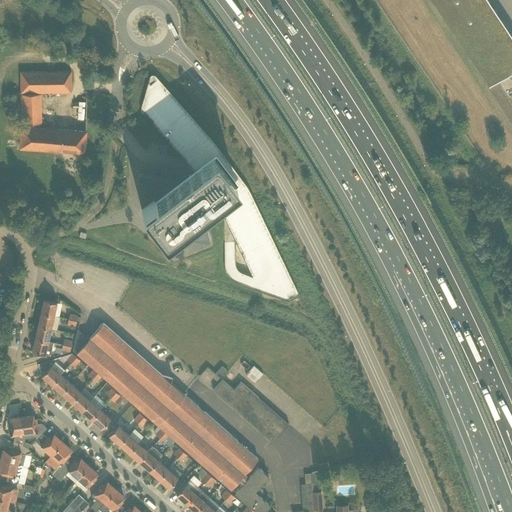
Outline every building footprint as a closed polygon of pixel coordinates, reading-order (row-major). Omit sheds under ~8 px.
[(431,0),(490,88),(497,83),(511,73),(511,37),(487,0),(431,0)] [(71,91),(71,70),(20,71),(21,92),(71,91)] [(161,135),(182,159),(194,153),(198,158),(213,147),(152,76),(141,114),(161,135)] [(41,123),(41,116),(40,93),(21,94),(22,123),(41,123)] [(85,153),(86,131),(22,126),(20,148),(85,153)] [(151,193),(156,199),(142,210),(165,241),(179,230),(183,235),(184,235),(184,236),(204,239),(205,239),(206,239),(207,238),(207,237),(207,236),(202,212),(216,201),(224,195),(236,185),(214,156),(212,157),(201,166),(200,166),(189,174),(189,175),(179,182),(156,178),(155,178),(155,179),(154,179),(153,180),(153,181),(152,184),(151,184),(150,184),(150,185),(149,185),(149,186),(149,187),(150,187),(150,188),(151,188),(151,191),(151,192),(151,193)] [(245,196),(236,185),(224,195),(216,201),(235,241),(224,243),(225,270),(229,277),(283,299),(295,293),(245,196)] [(60,310),(55,308),(57,302),(43,299),(40,312),(54,315),(59,317),(60,310)] [(51,328),(54,315),(40,312),(38,325),(51,328)] [(157,424),(184,393),(171,381),(172,376),(162,373),(103,321),(88,338),(78,327),(73,349),(94,368),(98,372),(102,375),(135,405),(157,424)] [(48,341),(51,328),(38,325),(35,338),(48,341)] [(32,351),(41,353),(45,354),(45,353),(50,354),(53,342),(48,341),(35,338),(32,351)] [(63,344),(71,346),(72,340),(64,338),(63,344)] [(71,346),(63,344),(60,353),(70,351),(71,346)] [(70,362),(76,356),(72,352),(68,356),(67,354),(66,355),(65,355),(63,356),(70,362)] [(80,360),(76,356),(70,362),(75,366),(80,360)] [(51,384),(60,374),(64,369),(55,362),(51,366),(50,365),(41,375),(51,384)] [(217,380),(220,376),(222,378),(228,371),(222,366),(216,373),(208,366),(205,369),(217,380)] [(92,378),(98,372),(94,368),(89,375),(92,378)] [(98,372),(92,378),(96,381),(102,375),(98,372)] [(51,384),(61,393),(70,383),(60,374),(51,384)] [(222,379),(213,389),(272,442),(289,423),(241,381),(234,389),(222,379)] [(70,383),(61,393),(71,402),(80,391),(70,383)] [(110,397),(116,391),(111,388),(106,394),(110,397)] [(71,402),(81,410),(90,400),(80,391),(71,402)] [(120,395),(116,391),(110,397),(115,401),(120,395)] [(253,511),(255,510),(257,511),(263,511),(270,505),(259,495),(263,490),(258,486),(268,475),(258,466),(248,477),(244,474),(258,458),(184,393),(157,424),(162,428),(165,431),(169,435),(231,489),(238,480),(242,483),(234,492),(249,505),(245,509),(249,511),(248,511),(253,511)] [(81,410),(91,419),(100,409),(90,400),(81,410)] [(91,419),(101,428),(110,418),(100,409),(91,419)] [(138,422),(143,416),(139,412),(134,418),(138,422)] [(36,439),(42,433),(47,428),(41,423),(37,424),(36,418),(33,419),(32,415),(21,416),(24,433),(35,431),(36,439)] [(17,436),(14,435),(13,440),(23,445),(24,438),(24,433),(21,416),(10,417),(11,422),(8,422),(10,435),(17,434),(17,436)] [(148,419),(143,416),(138,422),(142,426),(148,419)] [(118,424),(109,435),(119,443),(128,433),(118,424)] [(156,434),(160,437),(165,431),(162,428),(156,434)] [(138,442),(142,438),(132,429),(128,433),(119,443),(129,452),(138,442)] [(165,431),(160,437),(164,441),(169,435),(165,431)] [(34,441),(41,446),(46,451),(51,455),(62,442),(54,434),(51,438),(49,436),(47,438),(42,433),(36,439),(34,441)] [(13,440),(12,448),(8,447),(7,450),(3,449),(1,460),(22,464),(29,466),(32,452),(27,447),(25,446),(23,445),(13,440)] [(51,455),(46,460),(54,468),(52,471),(52,473),(57,477),(61,470),(68,461),(66,459),(70,454),(68,452),(70,449),(62,442),(51,455)] [(148,451),(138,442),(129,452),(139,461),(148,451)] [(148,451),(139,461),(149,470),(158,460),(161,455),(152,447),(148,451)] [(178,457),(183,451),(179,447),(174,453),(178,457)] [(187,454),(183,451),(178,457),(182,461),(187,454)] [(78,461),(76,459),(71,464),(68,461),(61,470),(57,477),(60,480),(65,474),(66,475),(70,471),(77,478),(89,465),(81,458),(78,461)] [(0,470),(2,471),(2,474),(8,476),(6,480),(21,484),(23,475),(20,474),(22,464),(1,460),(0,462),(0,470)] [(149,470),(159,479),(168,468),(158,460),(149,470)] [(330,467),(329,461),(319,463),(321,470),(330,467)] [(159,479),(169,488),(181,473),(171,464),(168,468),(159,479)] [(77,478),(88,487),(96,478),(94,476),(97,473),(89,465),(77,478)] [(205,481),(211,475),(205,470),(200,476),(205,481)] [(313,510),(322,509),(321,483),(320,483),(319,470),(311,472),(311,473),(313,510)] [(302,510),(313,510),(311,473),(305,473),(305,483),(301,484),(302,510)] [(215,479),(211,475),(205,481),(210,485),(215,479)] [(189,479),(176,494),(186,503),(199,488),(189,479)] [(104,485),(102,483),(91,495),(96,500),(90,507),(95,511),(98,508),(100,506),(115,489),(107,482),(104,485)] [(0,497),(9,500),(12,486),(0,483),(0,497)] [(209,497),(199,488),(186,503),(196,511),(205,502),(209,497)] [(118,511),(124,506),(121,504),(123,501),(121,499),(124,496),(115,489),(100,506),(98,508),(102,511),(118,511)] [(225,499),(231,493),(226,489),(221,495),(225,499)] [(79,493),(69,504),(61,511),(70,511),(84,498),(79,493)] [(235,496),(231,493),(225,499),(229,503),(235,496)] [(0,511),(7,511),(6,511),(9,500),(0,497),(0,511)] [(79,511),(81,511),(89,502),(84,498),(70,511),(79,511)] [(213,511),(215,510),(205,502),(196,511),(213,511)]
